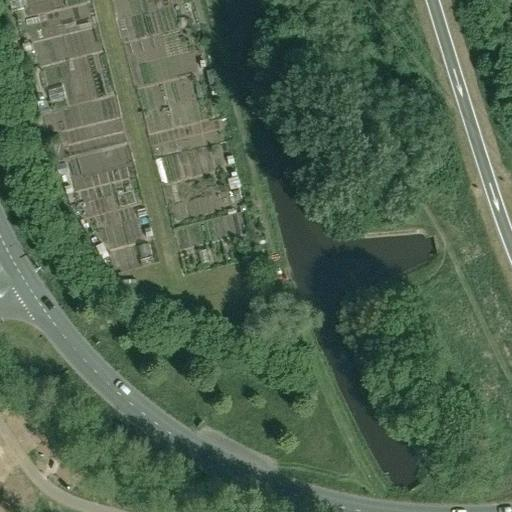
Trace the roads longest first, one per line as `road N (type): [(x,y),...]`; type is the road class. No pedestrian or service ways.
road 1 (secondary): [(365,511),(266,485),(193,449),(84,362)]
road 2 (trunk): [(432,0),(511,251)]
